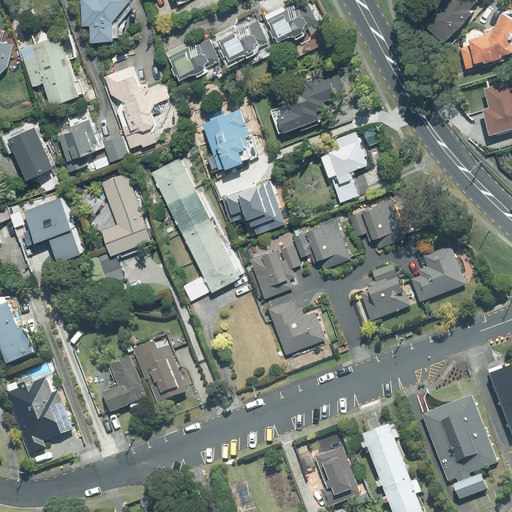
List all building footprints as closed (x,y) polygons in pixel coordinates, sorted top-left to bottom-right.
[(116,38),(114,20),(130,0),(82,0),(85,24),(92,23),(93,40),(116,38)] [(305,0),(270,19),(282,42),(320,22),(308,0),(305,0)] [(430,0),(414,18),(444,45),(471,14),(467,10),(476,0),(430,0)] [(461,47),(467,67),(511,55),(511,42),(511,39),(511,20),(501,14),(489,35),(468,41),(469,44),(461,47)] [(217,32),(232,61),(271,40),(260,18),(239,29),(236,23),(217,32)] [(61,34),(22,47),(35,84),(47,79),(55,103),(82,93),(61,34)] [(168,52),(182,80),(221,59),(209,36),(188,46),(186,42),(168,52)] [(0,74),(10,64),(15,43),(0,39),(0,74)] [(135,65),(107,75),(134,149),(159,140),(153,125),(156,124),(155,120),(157,119),(154,110),(158,100),(169,96),(164,81),(143,88),(135,65)] [(279,112),(286,130),(322,116),(319,108),(329,105),(327,98),(340,93),(333,74),(292,90),(298,105),(279,112)] [(511,79),(483,88),(495,131),(511,126),(511,79)] [(123,134),(105,142),(91,107),(70,116),(75,128),(61,134),(70,158),(66,160),(70,171),(90,163),(85,152),(105,144),(111,160),(130,152),(123,134)] [(242,107),(205,121),(222,167),(254,155),(246,134),(251,132),(242,107)] [(38,125),(11,137),(30,177),(57,164),(38,125)] [(366,131),(371,144),(382,140),(377,127),(366,131)] [(342,147),(324,153),(332,174),(339,172),(342,180),(354,176),(351,170),(369,163),(357,130),(339,137),(342,147)] [(241,274),(181,156),(154,170),(214,287),(241,274)] [(120,222),(104,228),(114,253),(154,237),(128,173),(104,182),(120,222)] [(223,196),(231,223),(249,218),(254,234),(284,224),(270,181),(223,196)] [(109,200),(85,185),(76,199),(101,214),(109,200)] [(63,195),(28,208),(36,227),(26,231),(31,243),(53,234),(63,260),(85,251),(63,195)] [(365,209),(351,214),(359,234),(368,231),(371,240),(377,238),(381,246),(407,236),(393,197),(365,207),(365,209)] [(7,206),(0,208),(0,220),(11,216),(7,206)] [(27,209),(14,214),(20,227),(32,221),(27,209)] [(307,231),(295,236),(303,255),(312,252),(316,261),(322,259),(325,267),(352,257),(338,219),(307,230),(307,231)] [(295,243),(252,258),(266,297),(295,287),(291,277),(297,274),(294,266),(303,263),(295,243)] [(413,280),(422,302),(467,285),(453,246),(426,256),(430,267),(421,270),(423,276),(413,280)] [(122,265),(118,254),(111,257),(107,249),(97,253),(105,272),(122,265)] [(362,294),(372,321),(411,306),(395,264),(375,271),(378,281),(369,284),(371,290),(362,294)] [(203,275),(187,283),(195,299),(211,290),(203,275)] [(0,332),(11,363),(39,351),(29,326),(24,327),(15,301),(11,296),(0,296),(0,332)] [(270,307),(288,353),(326,338),(316,311),(306,315),(303,306),(297,308),(293,299),(270,307)] [(157,342),(137,350),(157,404),(190,392),(172,346),(160,351),(157,342)] [(105,393),(112,413),(149,399),(133,357),(112,365),(120,387),(105,393)] [(511,361),(491,370),(511,425),(511,361)] [(56,373),(11,390),(34,451),(50,446),(48,440),(77,429),(56,373)] [(494,446),(469,378),(419,397),(452,485),(482,474),(474,454),(494,446)] [(402,437),(397,423),(366,435),(394,511),(424,511),(418,494),(422,493),(418,481),(414,483),(397,439),(402,437)] [(322,490),(328,507),(362,494),(344,447),(317,457),(329,488),(322,490)] [(260,511),(248,477),(230,483),(240,511),(260,511)]
